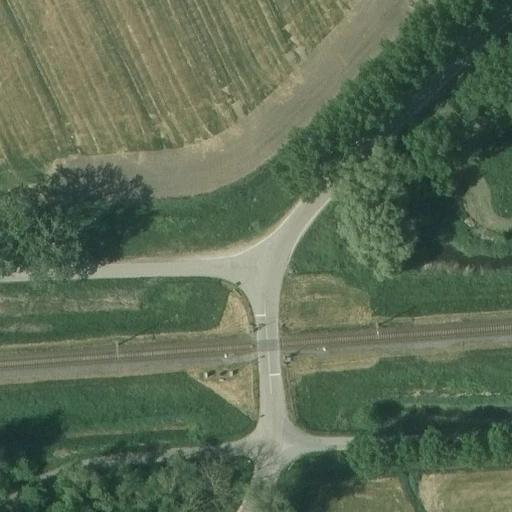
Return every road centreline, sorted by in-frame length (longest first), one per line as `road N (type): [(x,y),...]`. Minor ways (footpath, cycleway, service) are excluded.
road 1 (unclassified): [(263,268),(332,186),(511,9)]
road 2 (unclassified): [(1,511),(78,470),(275,451)]
road 3 (unclassified): [(0,281),(263,268)]
road 4 (unclassified): [(275,451),(511,431)]
road 5 (unclassified): [(275,451),(263,268)]
